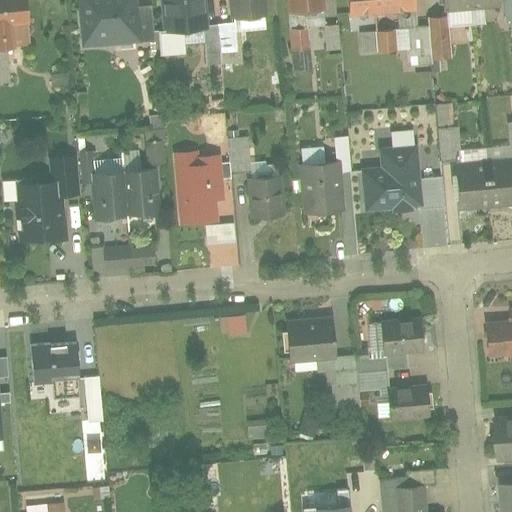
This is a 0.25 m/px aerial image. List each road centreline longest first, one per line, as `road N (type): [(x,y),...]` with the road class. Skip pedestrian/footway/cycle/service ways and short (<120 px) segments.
road 1 (residential): [(0,308),(452,266)]
road 2 (residential): [(452,266),(473,511)]
